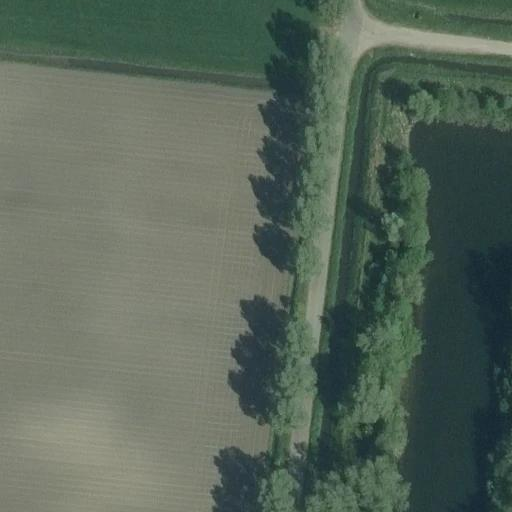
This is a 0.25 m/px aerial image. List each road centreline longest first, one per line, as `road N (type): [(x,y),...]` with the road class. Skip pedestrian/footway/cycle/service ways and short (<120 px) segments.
road 1 (unclassified): [(289,511),(349,0)]
road 2 (track): [(511,52),(345,33)]
